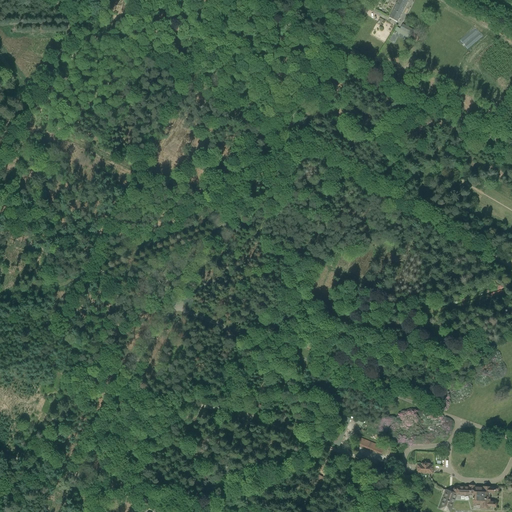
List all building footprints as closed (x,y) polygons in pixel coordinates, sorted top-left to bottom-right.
[(398,0),(389,17),(397,22),(408,0),(398,0)] [(402,24),(397,33),(409,39),(414,30),(402,24)] [(357,417),(355,422),(362,426),(364,421),(357,417)] [(361,438),(358,445),(381,454),(382,451),(382,450),(383,448),(361,438)] [(417,465),(417,473),(421,474),(433,474),(433,466),(429,465),(429,464),(421,464),(420,465),(417,465)] [(499,491),(499,487),(494,487),(494,488),(483,487),(483,488),(479,488),(479,487),(475,487),(475,486),(468,485),(468,487),(456,486),(456,488),(454,487),(453,489),(453,490),(447,490),(440,509),(448,511),(449,511),(456,494),(473,495),(473,494),(474,494),(474,498),(473,498),(472,506),(480,507),(480,508),(489,509),(489,507),(495,507),(495,502),(489,502),(489,493),(494,494),(494,491),(499,491)]
